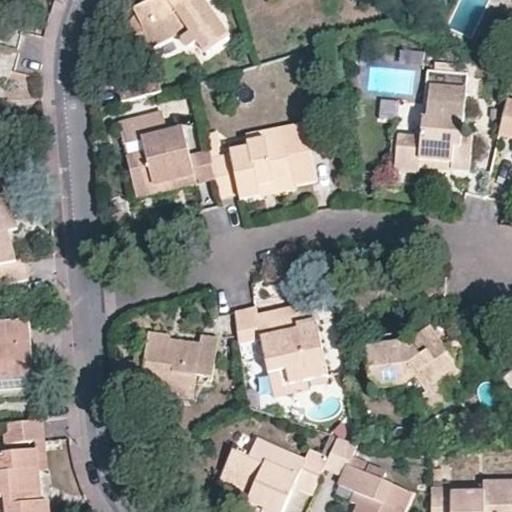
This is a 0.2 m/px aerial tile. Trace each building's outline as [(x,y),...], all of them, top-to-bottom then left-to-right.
[(138,14),(155,46),(190,29),(209,55),(230,40),(203,0),(153,0),(136,9),(138,14)] [(143,51),(155,46),(138,14),(135,21),(131,28),(143,51)] [(122,80),(127,101),(166,91),(161,71),(122,80)] [(421,142),(420,168),(453,170),(453,176),(471,177),(473,142),(462,142),(467,94),(430,90),(427,124),(423,123),(421,142)] [(511,100),(510,100),(502,137),(511,139),(511,100)] [(381,102),(382,123),(401,122),(401,102),(381,102)] [(195,173),(192,157),(186,133),(172,135),(167,114),(123,124),(128,147),(147,143),(150,156),(131,160),(136,186),(195,173)] [(320,179),(307,121),(286,126),(287,134),(250,142),(250,144),(234,148),(233,152),(216,157),(224,196),(243,192),(244,199),(265,196),(262,186),(280,182),(279,178),(296,175),(298,184),(320,179)] [(249,134),(250,142),(287,134),(286,126),(249,134)] [(421,142),(398,140),(396,177),(420,178),(420,168),(421,142)] [(215,157),(214,153),(192,157),(195,173),(198,187),(221,182),(215,157)] [(420,168),(420,178),(436,179),(453,180),(453,176),(453,170),(420,168)] [(181,191),(198,187),(195,173),(136,186),(140,200),(181,191)] [(262,186),(265,196),(271,194),(299,189),(298,184),(296,175),(279,178),(280,182),(262,186)] [(11,236),(19,234),(11,197),(0,199),(0,290),(30,282),(25,263),(18,266),(14,249),(11,236)] [(277,303),(278,283),(256,282),(255,302),(277,303)] [(237,309),(241,342),(264,340),(270,373),(290,370),(291,384),(312,381),(330,379),(319,312),(298,314),(298,317),(277,319),(275,310),(260,311),(259,307),(237,309)] [(286,309),(275,310),(277,319),(298,317),(298,314),(296,307),(286,309)] [(0,393),(2,393),(41,388),(37,357),(32,321),(0,325),(0,393)] [(422,336),(443,341),(434,328),(429,332),(422,336)] [(217,382),(223,341),(206,339),(205,352),(175,349),(176,339),(171,338),(153,336),(149,367),(117,363),(119,393),(143,396),(145,387),(169,389),(200,393),(201,380),(217,382)] [(480,376),(496,366),(479,340),(462,351),(457,345),(451,349),(443,341),(422,336),(413,343),(369,349),(374,390),(405,387),(406,387),(415,381),(428,396),(450,381),(464,371),(461,366),(468,361),(480,376)] [(290,370),(270,373),(274,397),(313,392),(312,381),(291,384),(290,370)] [(451,382),(450,381),(428,396),(415,381),(406,387),(405,387),(425,414),(458,392),(451,382)] [(168,399),(169,389),(145,387),(143,396),(168,399)] [(42,395),(41,388),(2,393),(3,399),(42,395)] [(48,419),(6,424),(9,443),(49,438),(48,419)] [(360,445),(341,438),(332,461),(329,468),(346,475),(343,485),(359,493),(355,501),(362,505),(359,511),(409,511),(418,493),(387,480),(388,474),(372,467),(367,472),(352,464),(360,445)] [(329,468),(332,461),(312,454),(309,461),(260,442),(252,457),(236,452),(226,476),(275,497),(268,511),(288,511),(291,506),(298,490),(316,497),(329,468)] [(0,495),(9,495),(42,492),(46,491),(41,449),(0,452),(0,453),(2,472),(0,471),(0,495)] [(268,511),(275,497),(226,476),(222,487),(253,500),(250,511),(268,511)] [(435,488),(435,511),(511,511),(511,483),(491,484),(491,488),(491,495),(456,496),(456,488),(435,488)] [(491,488),(456,488),(456,496),(491,495),(491,488)] [(9,495),(10,505),(42,502),(42,497),(42,492),(9,495)] [(42,502),(10,505),(10,511),(55,511),(54,501),(42,502)]
